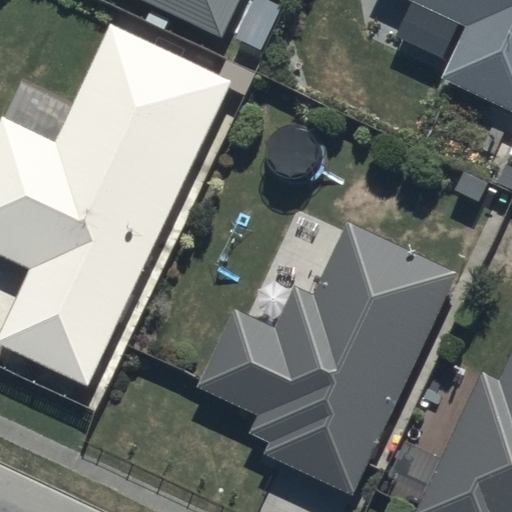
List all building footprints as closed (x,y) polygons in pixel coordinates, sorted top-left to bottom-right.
[(127,0),(226,44),(246,0),(127,0)] [(511,119),(511,0),(392,0),(466,33),(442,87),(511,119)] [(0,352),(91,394),(232,89),(111,34),(58,150),(0,123),(0,262),(32,277),(0,346),(0,352)] [(511,144),(492,188),(511,196),(511,144)] [(459,281),(351,231),(314,301),(295,292),(275,335),(233,316),(197,395),(261,424),(253,441),(272,449),(266,463),(356,504),(459,281)] [(511,511),(511,364),(501,387),(484,377),(420,511),(511,511)]
